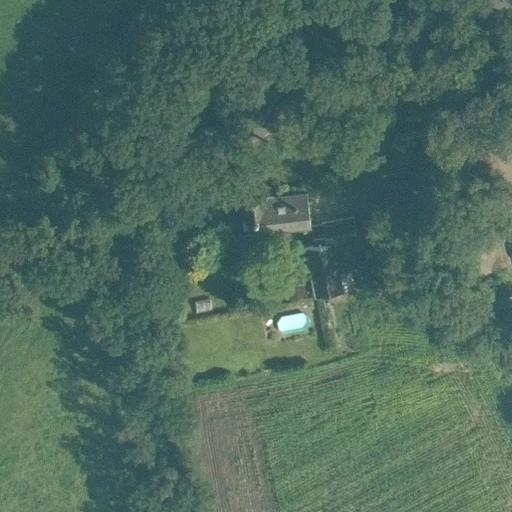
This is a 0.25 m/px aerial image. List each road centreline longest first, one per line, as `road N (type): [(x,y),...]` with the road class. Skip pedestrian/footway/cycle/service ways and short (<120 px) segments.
road 1 (tertiary): [(0,238),(79,222),(503,0)]
road 2 (track): [(166,511),(89,164)]
